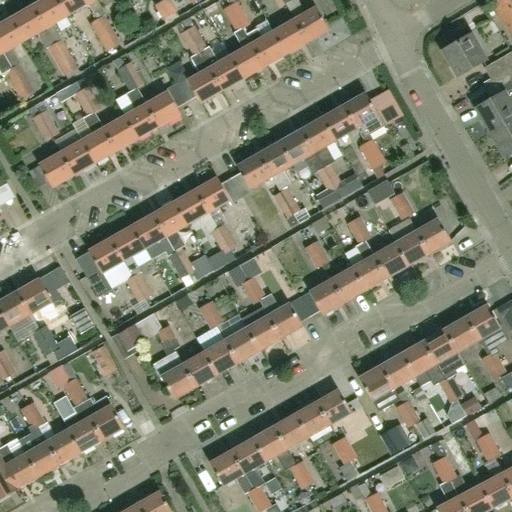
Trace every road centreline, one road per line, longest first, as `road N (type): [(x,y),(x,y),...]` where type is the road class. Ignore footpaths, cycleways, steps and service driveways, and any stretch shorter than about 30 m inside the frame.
road 1 (residential): [(35,511),(69,493),(96,496),(145,467),(162,434),(221,401),(267,399),(321,367),(329,338),(378,310),(421,310),(511,256)]
road 2 (residential): [(0,270),(39,245),(45,221),(126,177),(148,181),(203,149),(206,132),(266,98),(293,103),(396,46)]
road 3 (residential): [(511,249),(396,46)]
